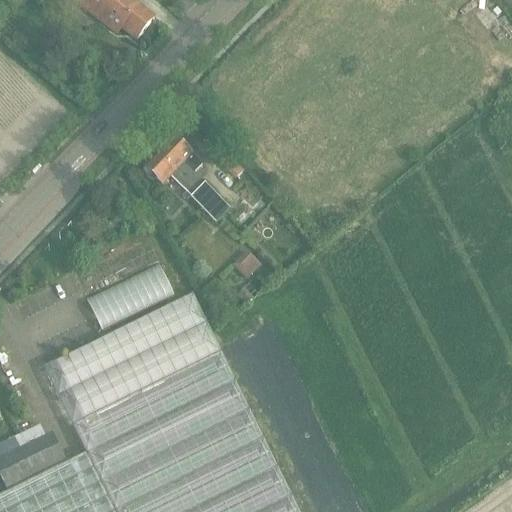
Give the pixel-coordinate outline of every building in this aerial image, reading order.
[(121,29),(136,41),(153,19),(128,0),(72,0),(117,34),(121,29)] [(145,170),(143,172),(147,178),(153,181),(155,179),(162,186),(173,174),(195,195),(191,200),(215,223),(229,209),(194,175),(202,166),(192,155),(173,138),(144,168),(145,170)] [(232,158),(216,156),(214,158),(237,181),(245,171),(232,158)] [(245,227),(267,203),(255,192),(233,216),(245,227)] [(250,279),(263,264),(247,250),(234,265),(250,279)] [(88,296),(102,327),(175,294),(161,263),(88,296)] [(298,511),(192,296),(44,370),(86,455),(62,467),(8,494),(0,497),(0,511),(298,511)] [(0,459),(0,477),(8,494),(62,467),(47,437),(0,459)]
